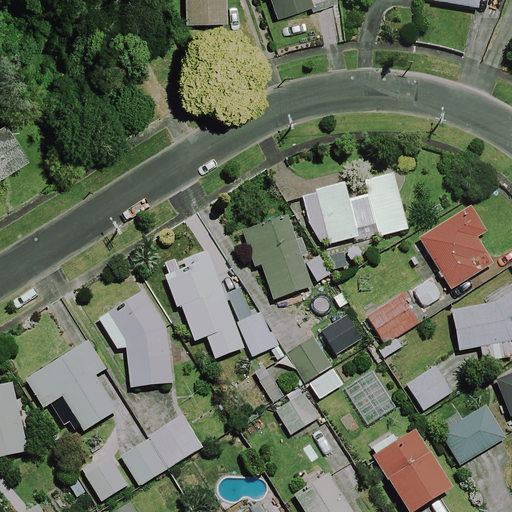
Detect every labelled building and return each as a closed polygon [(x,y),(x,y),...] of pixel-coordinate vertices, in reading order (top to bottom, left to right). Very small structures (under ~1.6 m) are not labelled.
[(181,0),(182,27),(221,28),(220,0),(181,0)] [(265,0),(273,24),(337,3),(335,0),(265,0)] [(431,0),(430,6),(476,12),(477,0),(431,0)] [(0,180),(25,165),(1,127),(0,127),(0,180)] [(406,235),(395,176),(362,182),(366,200),(346,204),(342,186),(313,192),(313,196),(301,199),(307,228),(317,246),(325,244),(326,250),(406,235)] [(484,236),(468,209),(416,241),(447,294),(494,267),(478,239),(484,236)] [(252,275),(263,272),(270,301),(310,291),(291,219),(251,229),(241,232),(252,275)] [(212,250),(160,266),(174,314),(182,311),(193,344),(205,340),(212,363),(242,354),(248,353),(250,359),(270,353),(260,319),(236,327),(212,250)] [(455,354),(479,351),(481,366),(510,363),(509,347),(511,344),(511,295),(486,310),(450,313),(455,354)] [(114,355),(123,350),(129,393),(171,385),(162,329),(144,296),(96,321),(114,355)] [(401,351),(394,339),(417,326),(401,299),(366,319),(382,347),(384,350),(376,355),(381,363),(401,351)] [(346,360),(326,329),(284,356),(303,387),(346,360)] [(43,412),(59,401),(83,436),(116,414),(94,381),(106,373),(86,343),(25,384),(43,412)] [(451,394),(435,370),(406,390),(423,414),(451,394)] [(509,420),(511,418),(511,375),(493,383),(509,420)] [(11,385),(0,387),(0,461),(26,456),(11,385)] [(313,424),(298,398),(272,413),(288,439),(313,424)] [(486,404),(439,430),(460,467),(507,441),(486,404)] [(202,445),(182,416),(121,458),(141,487),(202,445)] [(418,511),(449,493),(412,435),(396,445),(392,439),(368,454),(405,511),(418,511)] [(108,457),(81,474),(100,504),(127,487),(108,457)] [(350,511),(330,476),(292,497),(300,511),(350,511)]
